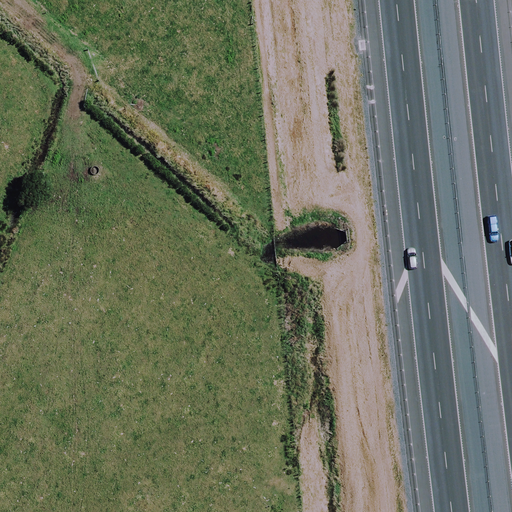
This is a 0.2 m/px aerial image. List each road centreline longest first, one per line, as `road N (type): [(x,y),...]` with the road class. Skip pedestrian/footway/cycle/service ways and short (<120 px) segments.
road 1 (motorway): [(452,511),(396,0)]
road 2 (motorway): [(476,0),(511,332)]
